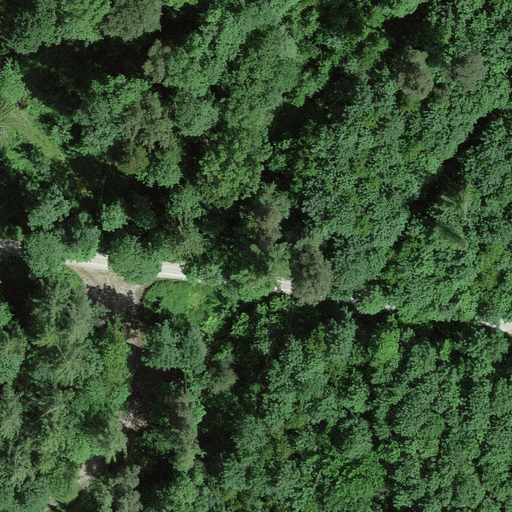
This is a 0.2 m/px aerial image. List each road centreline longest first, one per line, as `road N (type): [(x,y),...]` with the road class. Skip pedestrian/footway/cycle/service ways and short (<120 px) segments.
road 1 (track): [(511,318),(0,248)]
road 2 (track): [(0,93),(70,170),(116,242),(128,378),(123,411),(102,452),(21,511)]
